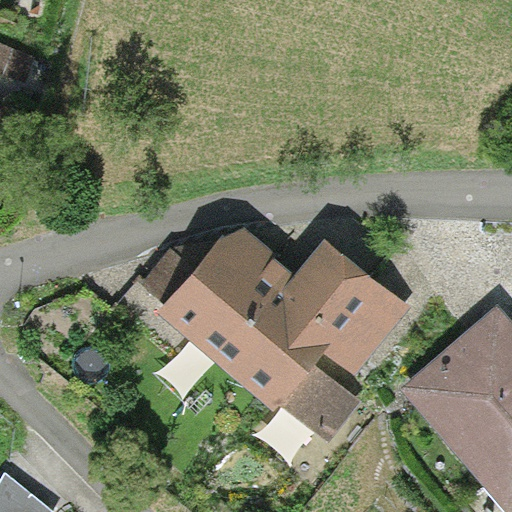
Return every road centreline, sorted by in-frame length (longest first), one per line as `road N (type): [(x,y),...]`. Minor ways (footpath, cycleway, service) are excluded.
road 1 (residential): [(0,264),(272,204),(359,193),(511,194)]
road 2 (residential): [(110,511),(0,401)]
